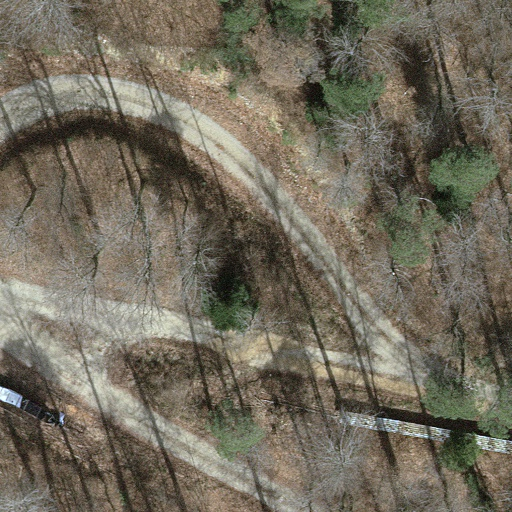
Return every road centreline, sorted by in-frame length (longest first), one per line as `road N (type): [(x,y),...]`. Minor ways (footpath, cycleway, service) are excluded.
road 1 (track): [(0,122),(38,96),(105,94),(175,119),(240,164),(479,395)]
road 2 (track): [(511,402),(0,297)]
road 3 (track): [(0,321),(296,511)]
